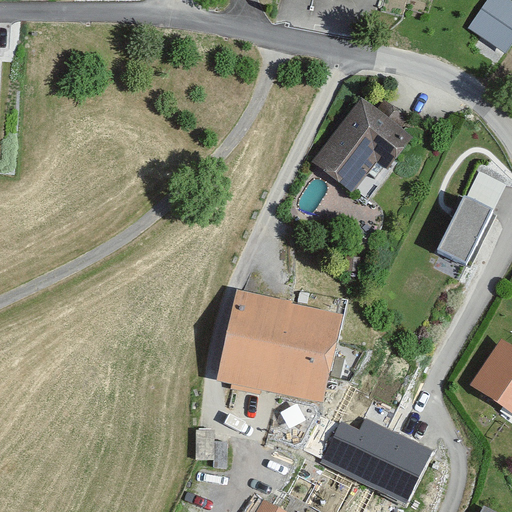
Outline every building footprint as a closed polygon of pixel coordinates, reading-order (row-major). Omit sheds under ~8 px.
[(511,44),(511,8),(500,0),(491,0),(471,31),(505,55),(511,44)] [(419,142),(365,102),(317,166),(359,197),(383,165),(395,174),(419,142)] [(490,222),(464,209),(440,258),(466,270),(490,222)] [(334,409),(353,318),(242,296),(224,386),(334,409)] [(511,347),(504,343),(476,390),(511,410),(511,347)] [(437,458),(369,425),(365,433),(347,424),(325,469),(412,510),(437,458)] [(214,443),(215,430),(198,430),(197,457),(227,458),(228,443),(214,443)] [(326,486),(298,471),(285,495),(313,510),(326,486)] [(262,511),(284,511),(268,502),(262,511)]
